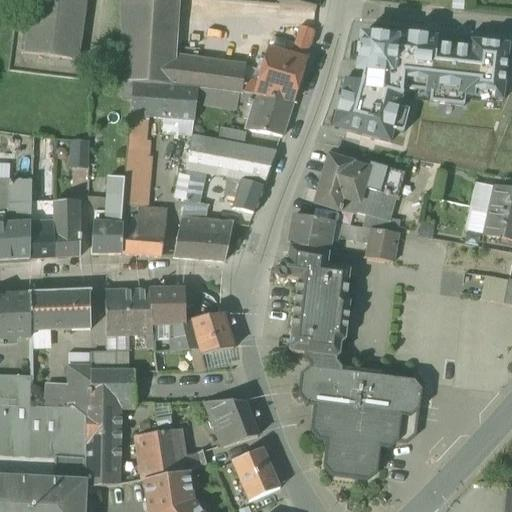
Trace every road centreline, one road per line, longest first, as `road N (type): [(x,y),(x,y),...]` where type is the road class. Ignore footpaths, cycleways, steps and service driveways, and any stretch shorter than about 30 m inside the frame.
road 1 (residential): [(338,7),(246,280)]
road 2 (residential): [(246,280),(119,273),(0,281)]
road 3 (residential): [(511,26),(338,7)]
road 4 (tertiary): [(408,511),(511,398)]
road 5 (residential): [(310,511),(258,374)]
